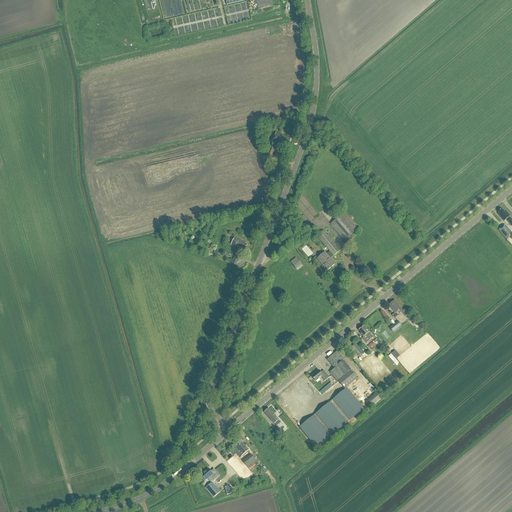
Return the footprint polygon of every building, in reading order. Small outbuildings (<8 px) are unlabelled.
[(271,0),(255,0),(258,11),(274,7),(271,0)] [(279,147),(282,148),(282,146),(287,148),(291,139),(276,133),(272,144),(279,147)] [(498,215),(504,222),(506,220),(511,226),(511,220),(509,217),(510,217),(507,213),(505,214),(501,209),(498,212),(499,214),(498,215)] [(357,230),(343,214),(332,224),(345,240),(357,230)] [(499,231),(507,241),(511,236),(511,233),(505,225),(499,231)] [(327,255),(325,253),(317,259),(327,271),(335,264),(330,259),(333,256),(334,256),(340,251),(323,231),(317,237),(330,252),(327,255)] [(231,245),(245,251),(248,245),(246,244),(247,243),(235,237),(231,245)] [(307,245),(304,249),(311,256),(315,252),(307,245)] [(238,262),(238,263),(242,255),(237,253),(233,260),(238,262)] [(296,258),(291,263),(296,270),(302,265),(296,258)] [(389,307),(395,314),(397,312),(402,309),(395,301),(389,305),(391,306),(389,307)] [(402,309),(397,312),(399,314),(402,312),(406,317),(409,314),(406,309),(403,311),(402,309)] [(401,322),(392,328),(394,331),(403,324),(401,322)] [(361,334),(361,335),(364,338),(366,336),(370,341),(373,338),(369,333),(364,327),(359,331),(361,334)] [(369,345),(372,349),(379,343),(376,339),(369,345)] [(352,348),(360,357),(362,355),(358,350),(359,349),(355,345),(352,348)] [(299,428),(317,448),(364,409),(347,389),(346,389),(346,388),(357,379),(350,370),(351,370),(344,362),(345,361),(337,352),(328,360),(335,369),(330,373),(337,382),(338,381),(345,389),(345,390),(299,428)] [(321,377),(325,382),(329,378),(325,372),(322,375),(319,371),(311,377),(316,382),(321,377)] [(377,394),(365,404),(370,410),(382,400),(377,394)] [(269,409),(264,413),(271,421),(276,427),(281,423),(275,417),(269,409)] [(233,446),(242,456),(249,451),(240,440),(233,446)] [(252,455),(243,462),(248,469),(257,462),(252,455)] [(208,469),(201,475),(206,481),(208,479),(211,482),(213,481),(213,482),(220,476),(214,469),(211,472),(208,469)] [(205,489),(213,498),(220,492),(212,483),(205,489)] [(223,497),(230,492),(228,489),(221,494),(223,497)]
